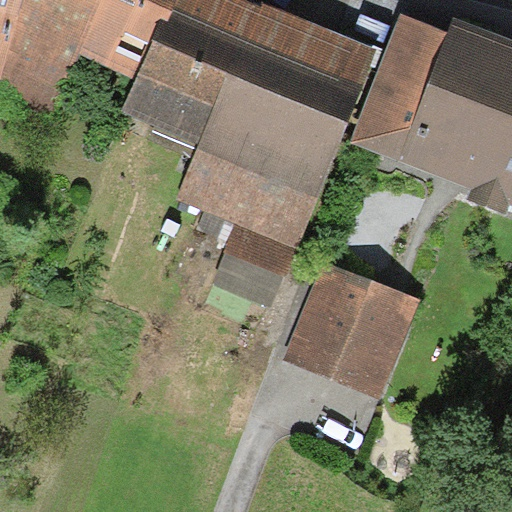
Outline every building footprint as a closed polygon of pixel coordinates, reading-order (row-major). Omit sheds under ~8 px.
[(0,0),(0,82),(1,83),(25,0),(0,0)] [(138,85),(181,0),(25,0),(1,83),(0,85),(0,95),(51,122),(81,55),(138,85)] [(262,14),(229,0),(181,0),(138,85),(122,116),(198,152),(178,202),(237,226),(298,250),(376,53),(264,9),(262,14)] [(399,166),(450,39),(402,20),(351,147),(399,166)] [(511,208),(511,45),(455,24),(450,39),(399,166),(472,195),(468,205),(506,220),(510,208),(511,208)] [(275,310),(298,250),(237,226),(213,285),(275,310)] [(381,402),(420,302),(324,264),(284,364),(381,402)]
